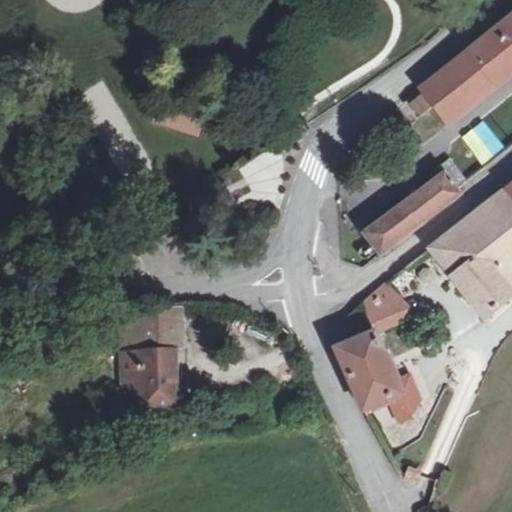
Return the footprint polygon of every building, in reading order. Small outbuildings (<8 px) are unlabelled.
[(461,58),(424,86),(448,119),(511,71),(511,16),(468,51),(461,58)] [(198,136),(207,105),(171,94),(162,124),(198,136)] [(395,103),(361,123),(389,174),(409,161),(424,143),(399,103),(395,103)] [(462,193),(455,182),(447,172),(370,233),(384,253),(462,193)] [(511,193),(507,188),(439,242),(436,245),(462,274),(458,278),(487,316),(511,293),(511,285),(511,283),(511,282),(511,193)] [(368,300),(377,315),(397,301),(390,282),(368,300)] [(147,343),(129,343),(132,398),(185,397),(182,302),(161,301),(143,300),(143,305),(147,343)] [(407,316),(397,301),(377,315),(370,319),(375,332),(385,328),(407,316)] [(147,343),(143,305),(127,305),(129,343),(147,343)] [(251,340),(256,315),(245,313),(240,337),(251,340)] [(370,403),(393,392),(407,386),(402,376),(383,340),(390,336),(385,328),(375,332),(340,345),(370,403)] [(407,386),(393,392),(407,416),(420,409),(425,395),(412,369),(402,376),(407,386)]
